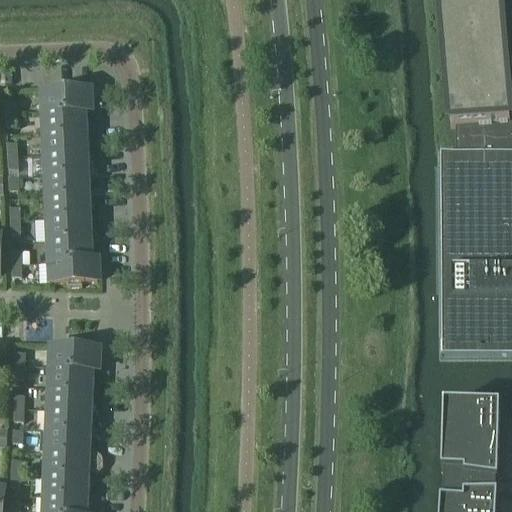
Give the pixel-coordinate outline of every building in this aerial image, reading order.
[(440,158),(440,193),(441,361),(511,359),(511,121),(509,121),(498,0),(438,0),(450,132),(455,132),(455,158),(440,158)] [(44,116),(89,114),(89,94),(76,95),(76,94),(73,95),(73,94),(58,95),(43,96),(44,116)] [(5,118),(14,118),(13,104),(4,105),(5,118)] [(45,138),(87,136),(87,125),(83,125),(82,116),(90,115),(89,114),(44,116),(45,138)] [(14,118),(5,118),(6,132),(15,131),(14,118)] [(46,159),(88,158),(88,146),(84,146),(83,136),(87,136),(45,138),(46,159)] [(7,161),(17,161),(16,147),(7,148),(7,161)] [(47,181),(85,179),(85,169),(89,169),(88,158),(46,159),(47,181)] [(17,161),(7,161),(8,175),(18,174),(17,161)] [(47,203),(86,201),(86,191),(90,191),(89,179),(85,179),(47,181),(47,203)] [(9,196),(19,196),(18,182),(8,183),(9,196)] [(48,224),(87,222),(87,213),(91,213),(90,201),(86,201),(47,203),(48,224)] [(10,226),(20,225),(19,212),(10,212),(10,226)] [(49,246),(88,244),(88,234),(92,234),(91,222),(87,223),(87,222),(48,224),(49,246)] [(20,225),(10,226),(11,239),(20,239),(20,225)] [(50,267),(96,265),(96,264),(89,265),(88,256),(92,255),(92,244),(88,244),(49,246),(50,267)] [(11,269),(21,269),(20,255),(11,256),(11,269)] [(96,265),(50,267),(51,288),(64,287),(64,288),(67,287),(67,290),(67,292),(82,291),(82,290),(81,290),(81,287),(84,287),(84,286),(97,286),(96,265)] [(21,269),(11,269),(12,282),(21,282),(21,269)] [(51,372),(97,374),(97,353),(82,352),(67,351),(67,352),(52,351),(51,372)] [(15,370),(24,370),(25,357),(15,357),(15,370)] [(24,384),(24,370),(15,370),(15,384),(24,384)] [(97,375),(97,374),(51,372),(50,393),(93,395),(93,384),(89,383),(90,374),(97,375)] [(93,395),(50,393),(49,415),(92,417),(92,405),(88,405),(89,395),(93,395)] [(14,413),(23,414),(24,400),(14,400),(14,413)] [(439,501),(438,511),(495,511),(496,494),(494,494),(495,483),(497,483),(499,411),(443,409),(441,474),(443,475),(442,501),(439,501)] [(23,427),(23,414),(14,413),(14,427),(23,427)] [(91,428),(92,417),(49,415),(48,436),(87,438),(87,428),(91,428)] [(22,435),(13,435),(13,448),(22,449),(22,435)] [(91,438),(87,438),(48,436),(47,458),(86,460),(86,450),(90,450),(91,438)] [(90,460),(86,460),(47,458),(46,479),(85,481),(85,471),(89,471),(90,460)] [(11,478),(21,478),(21,465),(12,465),(11,478)] [(20,492),(21,478),(11,478),(10,491),(20,492)] [(89,481),(85,481),(46,479),(45,501),(84,503),(84,493),(88,493),(89,481)] [(87,511),(88,503),(84,503),(45,501),(44,511),(87,511)]
